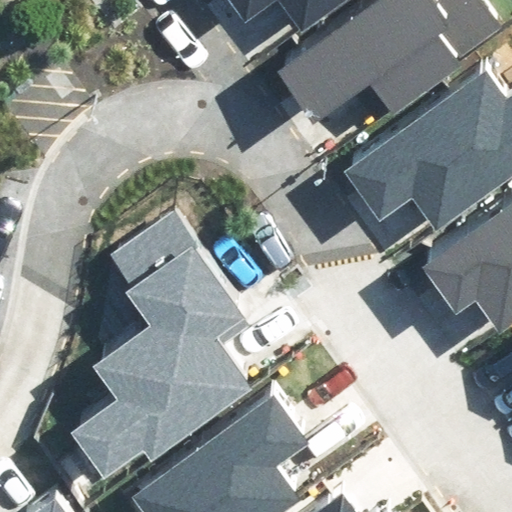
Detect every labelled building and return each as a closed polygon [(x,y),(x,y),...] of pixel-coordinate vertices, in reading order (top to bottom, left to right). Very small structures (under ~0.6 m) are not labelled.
[(287,0),(292,7),(301,0),(244,0),(255,16),(279,0),(287,0)] [(508,10),(501,0),(333,0),(293,27),(332,84),(385,48),(406,79),(508,10)] [(441,205),(511,151),(511,72),(491,45),(330,166),(380,233),(433,194),(441,205)] [(501,302),(511,294),(511,176),(427,240),(462,287),(480,274),(501,302)] [(130,360),(71,400),(102,445),(146,415),(156,428),(261,356),(225,304),(256,283),(188,183),(120,230),(162,291),(108,328),(130,360)] [(169,500),(151,511),(255,511),(285,491),(263,461),(318,422),(281,370),(145,466),(169,500)] [(350,460),(277,511),(414,511),(392,481),(374,493),(350,460)] [(29,511),(92,511),(62,468),(19,497),(29,511)]
